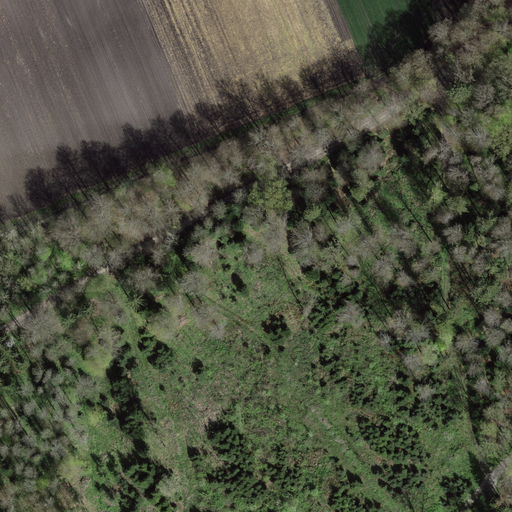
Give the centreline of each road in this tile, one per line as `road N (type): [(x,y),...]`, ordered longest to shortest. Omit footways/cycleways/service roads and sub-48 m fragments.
road 1 (track): [(511,10),(401,103),(0,331)]
road 2 (track): [(0,239),(352,110),(426,64),(491,0)]
